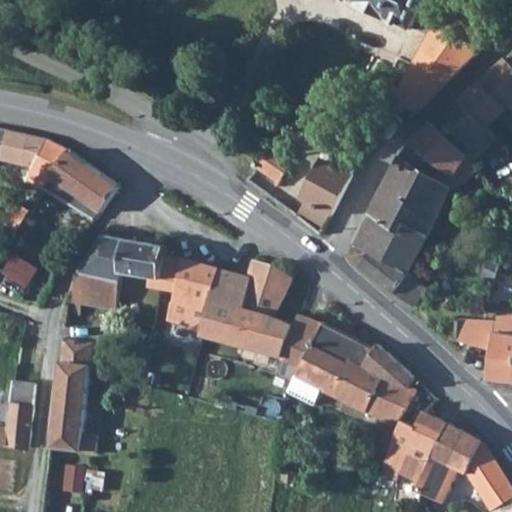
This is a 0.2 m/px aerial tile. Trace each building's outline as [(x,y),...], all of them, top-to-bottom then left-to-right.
[(372,0),(420,26),(435,0),(372,0)] [(511,27),(460,0),(457,0),(394,119),(405,129),(511,28),(511,27)] [(511,64),(474,98),(499,131),(511,118),(511,64)] [(450,121),(488,164),(508,143),(499,131),(474,98),(450,121)] [(450,121),(424,146),(465,177),(474,166),(478,169),(476,173),(482,178),(491,168),(488,164),(450,121)] [(0,183),(9,170),(12,166),(21,130),(0,127),(0,183)] [(12,166),(45,185),(57,139),(21,130),(12,166)] [(57,139),(45,185),(57,192),(60,186),(80,200),(84,195),(103,169),(89,158),(75,148),(57,139)] [(424,146),(413,156),(459,187),(465,177),(424,146)] [(295,161),(277,149),(262,166),(283,179),(284,176),(295,161)] [(303,215),(326,232),(364,165),(347,155),(342,164),(335,160),(303,215)] [(413,156),(383,213),(437,240),(447,221),(451,222),(459,208),(455,207),(464,191),(459,187),(413,156)] [(103,169),(84,195),(110,215),(128,189),(103,169)] [(9,170),(0,183),(0,199),(17,175),(9,170)] [(484,200),(471,194),(466,206),(478,212),(484,200)] [(359,259),(370,268),(381,253),(417,277),(437,240),(383,213),(359,259)] [(89,302),(125,310),(130,270),(157,276),(156,282),(182,289),(174,317),(212,326),(209,335),(292,353),(305,328),(284,318),(301,284),(303,281),(288,270),(289,268),(264,261),(257,280),(172,255),(173,246),(114,237),(84,282),(74,305),(71,323),(86,325),(89,302)] [(405,295),(417,277),(381,253),(370,268),(405,295)] [(26,296),(42,267),(18,254),(2,283),(26,296)] [(511,259),(501,255),(496,266),(507,271),(511,260),(511,259)] [(436,290),(417,277),(405,295),(423,309),(436,290)] [(7,308),(4,315),(45,328),(47,329),(52,316),(43,312),(22,301),(17,311),(7,308)] [(46,305),(43,312),(52,316),(55,310),(50,307),(46,305)] [(468,320),(466,343),(503,355),(498,381),(511,382),(511,316),(508,316),(502,322),(468,320)] [(382,462),(389,465),(412,419),(426,392),(419,389),(375,367),(363,361),(368,348),(334,330),(335,328),(309,317),(305,328),(292,353),(290,356),(314,365),(306,380),(405,423),(400,432),(392,428),(380,448),(387,451),(382,462)] [(87,465),(88,452),(101,454),(106,454),(108,435),(90,432),(100,343),(70,337),(55,461),(87,465)] [(389,347),(375,367),(419,389),(424,378),(389,347)] [(0,429),(0,445),(35,451),(42,383),(21,380),(14,431),(0,429)] [(430,430),(439,414),(447,400),(428,388),(426,392),(412,419),(430,430)] [(453,420),(439,414),(430,430),(412,419),(389,465),(404,471),(428,481),(460,424),(453,420)] [(511,511),(511,475),(493,444),(460,424),(428,481),(422,492),(430,495),(428,497),(425,503),(424,509),(437,511),(440,501),(449,504),(465,470),(477,476),(498,510),(500,508),(502,508),(503,509),(503,511),(502,511),(511,511)] [(286,467),(284,481),(298,483),(299,469),(286,467)]
